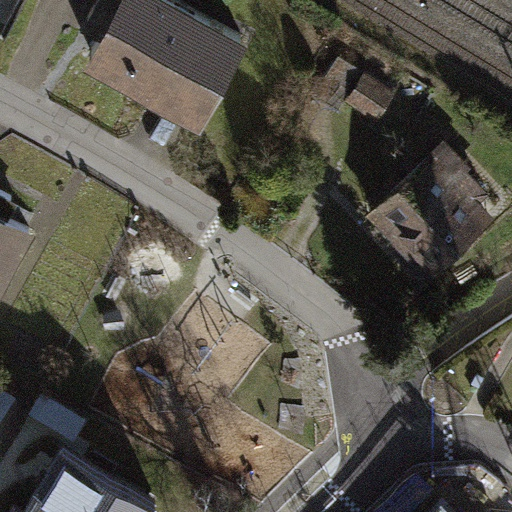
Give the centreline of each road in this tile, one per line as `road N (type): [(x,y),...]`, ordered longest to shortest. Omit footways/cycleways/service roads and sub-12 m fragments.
road 1 (residential): [(0,96),(332,318),(385,439)]
road 2 (residential): [(385,439),(466,437),(511,461)]
